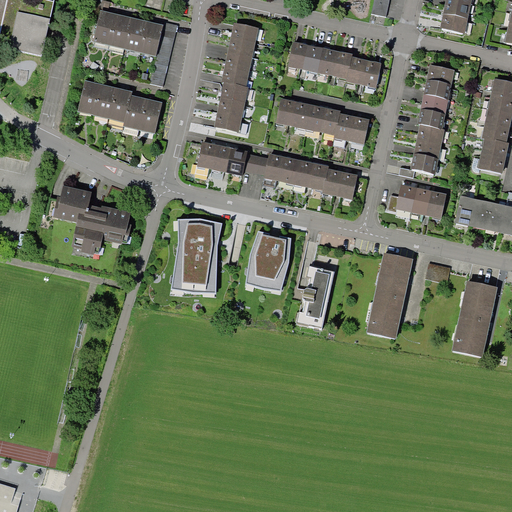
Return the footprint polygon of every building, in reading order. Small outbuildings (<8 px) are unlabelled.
[(54,0),(7,0),(0,33),(0,48),(41,58),(54,0)] [(388,0),(373,0),(370,16),(384,19),(388,0)] [(447,2),(444,17),(465,21),(468,7),(447,2)] [(92,43),(108,47),(115,18),(99,14),(92,43)] [(444,17),(440,32),(462,36),(465,21),(444,17)] [(108,47),(123,51),(130,22),(115,18),(108,47)] [(123,51),(139,54),(146,25),(130,22),(123,51)] [(163,24),(162,29),(155,58),(148,85),(161,89),(176,28),(163,24)] [(139,54),(155,58),(162,29),(146,25),(139,54)] [(234,26),(231,41),(252,45),(255,30),(234,26)] [(231,41),(228,56),(249,60),(252,45),(231,41)] [(306,50),(291,47),(287,68),(302,71),(306,50)] [(321,53),(306,50),(302,71),(317,74),(321,53)] [(336,56),(321,53),(317,74),(332,77),(336,56)] [(228,56),(224,70),(246,75),(249,60),(228,56)] [(351,59),(336,56),(332,77),(347,80),(351,62),(351,59)] [(366,65),(351,62),(347,80),(346,83),(361,86),(366,65)] [(381,68),(366,65),(361,86),(376,89),(381,68)] [(430,67),(427,82),(448,86),(451,71),(430,67)] [(224,70),(221,85),(224,86),(242,90),(246,75),(224,70)] [(511,84),(495,81),(492,96),(511,99),(511,84)] [(427,82),(424,97),(445,101),(448,86),(427,82)] [(77,113),(123,123),(122,127),(155,135),(162,106),(130,98),(131,94),(84,84),(77,113)] [(224,86),(221,101),(242,105),(245,90),(242,90),(224,86)] [(511,99),(492,96),(489,111),(510,115),(511,103),(511,99)] [(424,97),(421,112),(442,116),(445,101),(424,97)] [(221,101),(218,115),(239,120),(242,105),(221,101)] [(294,106),(279,103),(275,124),(290,127),(294,106)] [(309,110),(294,106),(290,127),(305,130),(309,110)] [(324,113),(309,110),(305,130),(320,134),(324,113)] [(489,111),(486,125),(507,130),(510,115),(489,111)] [(421,112),(418,127),(420,127),(439,131),(442,116),(421,112)] [(339,116),(324,113),(320,134),(335,137),(339,118),(339,116)] [(218,115),(215,130),(236,135),(239,120),(218,115)] [(353,122),(339,118),(335,137),(334,139),(349,142),(353,122)] [(368,125),(353,122),(349,142),(364,146),(368,125)] [(486,125),(482,140),(485,141),(504,145),(507,130),(486,125)] [(420,127),(417,142),(438,146),(441,131),(439,131),(420,127)] [(485,141),(481,156),(503,160),(506,145),(504,145),(485,141)] [(216,145),(202,142),(197,166),(211,169),(216,145)] [(417,142),(413,157),(435,161),(438,146),(417,142)] [(232,148),(216,145),(211,169),(227,172),(232,148)] [(247,151),(232,148),(227,172),(242,176),(243,170),(246,153),(247,151)] [(267,158),(246,153),(243,170),(264,175),(267,158)] [(283,157),(268,153),(267,158),(264,175),(264,177),(279,180),(283,157)] [(481,156),(478,171),(500,175),(503,160),(481,156)] [(298,159),(283,157),(279,180),(293,183),(298,159)] [(413,157),(410,172),(398,169),(397,176),(412,179),(413,172),(432,176),(435,161),(413,157)] [(314,163),(298,159),(293,183),(308,186),(314,163)] [(328,166),(314,163),(308,186),(323,189),(328,169),(328,166)] [(343,172),(328,169),(323,189),(323,192),(338,195),(343,172)] [(357,175),(343,172),(338,195),(353,198),(357,175)] [(400,188),(397,199),(389,197),(386,212),(394,213),(395,209),(410,212),(415,192),(400,188)] [(92,196),(61,189),(55,218),(77,223),(72,248),(81,249),(80,252),(98,256),(101,242),(126,247),(130,228),(127,227),(129,216),(89,208),(92,196)] [(429,195),(415,192),(410,212),(425,216),(429,195)] [(444,198),(429,195),(425,216),(440,219),(444,198)] [(474,202),(459,199),(453,225),(468,228),(474,202)] [(489,205),(474,202),(468,228),(483,231),(489,205)] [(504,208),(489,205),(483,231),(499,235),(504,208)] [(511,210),(504,208),(499,235),(511,237),(511,210)] [(180,219),(174,290),(212,293),(218,222),(180,219)] [(246,284),(283,291),(293,239),(256,232),(246,284)] [(344,252),(341,251),(318,246),(308,290),(306,292),(305,294),(304,299),(305,302),(306,303),(301,326),(323,331),(335,274),(339,275),(344,252)] [(369,333),(396,340),(400,322),(398,322),(399,319),(399,317),(401,317),(409,283),(407,283),(407,280),(408,278),(410,279),(414,261),(386,255),(384,265),(387,265),(383,286),(380,285),(376,304),(378,304),(374,324),(371,324),(369,333)] [(452,270),(430,265),(427,280),(449,285),(452,270)] [(499,289),(470,283),(455,352),(483,358),(499,289)] [(0,481),(0,511),(14,511),(22,488),(0,481)]
